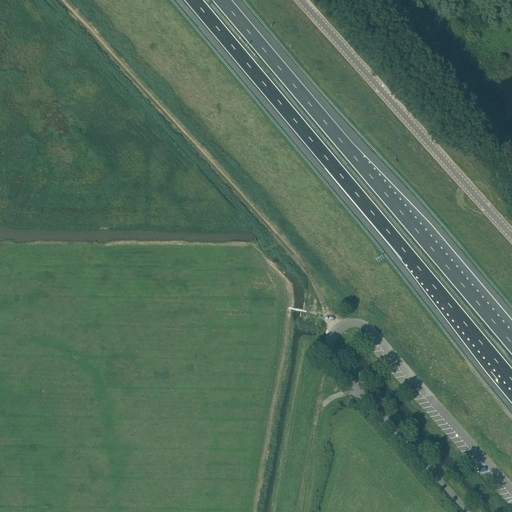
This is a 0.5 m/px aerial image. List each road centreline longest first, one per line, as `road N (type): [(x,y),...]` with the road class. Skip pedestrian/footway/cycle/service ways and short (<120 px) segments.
road 1 (motorway): [(192,0),(511,380)]
road 2 (motorway): [(511,343),(221,0)]
road 3 (track): [(334,329),(314,280),(58,0)]
road 4 (unclassified): [(511,234),(306,0)]
road 5 (unclassified): [(329,343),(334,329),(366,325),(511,490)]
road 6 (unclassified): [(329,343),(336,364),(467,511)]
